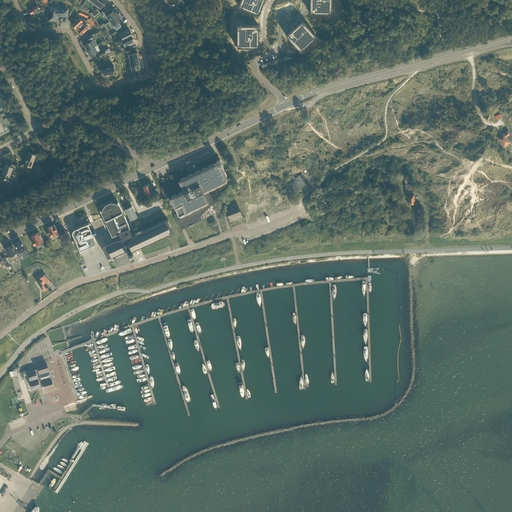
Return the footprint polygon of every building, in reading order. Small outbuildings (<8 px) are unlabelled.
[(241,0),(238,7),(259,15),(264,0),(241,0)] [(331,0),(310,0),(310,13),(332,14),(331,0)] [(37,5),(29,11),(32,15),(40,9),(37,5)] [(49,7),(48,20),(58,21),(58,16),(67,16),(67,9),(58,9),(58,7),(49,7)] [(108,9),(104,13),(110,21),(118,15),(114,10),(111,12),(108,9)] [(118,15),(110,21),(115,29),(120,26),(118,23),(122,20),(118,15)] [(75,22),(72,25),(77,30),(86,21),(84,19),(82,21),(79,18),(77,20),(76,19),(74,21),(75,22)] [(86,21),(77,30),(81,34),(88,28),(85,24),(88,22),(86,21)] [(317,37),(302,21),(286,36),(301,52),(317,37)] [(237,26),(237,47),(259,47),(259,26),(237,26)] [(120,34),(123,40),(131,36),(132,36),(129,29),(120,34)] [(125,47),(122,48),(124,52),(129,49),(128,46),(134,42),(131,36),(123,40),(122,41),(125,47)] [(92,41),(84,45),(87,51),(95,47),(92,41)] [(95,47),(87,51),(90,57),(98,52),(95,47)] [(129,59),(131,70),(140,68),(137,53),(133,53),(133,52),(128,53),(128,54),(126,55),(127,59),(129,59)] [(288,55),(262,64),(264,68),(290,60),(288,55)] [(102,68),(104,76),(114,74),(113,66),(109,67),(107,64),(108,64),(106,60),(100,63),(102,68)] [(499,138),(505,146),(511,140),(511,133),(509,130),(499,138)] [(37,162),(38,160),(34,159),(36,155),(29,152),(26,158),(37,162)] [(40,163),(37,162),(26,158),(24,164),(31,167),(32,163),(39,166),(40,163)] [(180,171),(165,185),(164,185),(170,198),(167,199),(171,209),(180,227),(210,213),(207,206),(211,202),(212,202),(206,189),(224,180),(225,180),(226,179),(226,178),(226,177),(221,167),(223,166),(220,160),(219,159),(186,175),(185,172),(181,174),(180,171)] [(6,165),(3,171),(14,175),(15,173),(14,172),(15,169),(14,168),(16,164),(11,162),(9,166),(6,165)] [(3,171),(1,177),(8,180),(9,176),(13,178),(14,175),(3,171)] [(291,177),(300,189),(306,184),(302,180),(305,178),(302,174),(299,176),(299,175),(295,178),(293,175),(291,177)] [(294,193),(300,189),(291,177),(288,178),(291,182),(287,184),(294,193)] [(153,191),(149,184),(143,187),(145,191),(144,191),(146,195),(153,191)] [(116,199),(99,207),(112,236),(114,235),(116,240),(121,238),(121,239),(106,245),(106,246),(102,247),(102,248),(103,247),(108,257),(107,258),(111,256),(111,257),(112,257),(111,256),(126,249),(130,258),(135,256),(132,249),(134,248),(134,249),(137,247),(138,248),(139,249),(138,248),(138,247),(137,247),(169,232),(170,232),(173,230),(172,230),(167,220),(168,220),(165,221),(164,221),(132,236),(129,228),(130,227),(116,199)] [(242,216),(237,204),(237,203),(229,206),(231,210),(226,212),(230,221),(242,216)] [(125,209),(130,220),(137,217),(132,206),(125,209)] [(72,233),(80,251),(96,243),(96,242),(93,235),(96,233),(95,230),(91,232),(88,223),(73,230),(72,231),(72,232),(72,233)] [(54,225),(47,228),(50,232),(48,233),(48,235),(48,236),(50,237),(51,236),(55,234),(55,235),(57,236),(63,233),(59,225),(55,227),(54,225)] [(38,232),(31,236),(33,240),(32,241),(34,246),(40,243),(43,249),(48,246),(46,243),(44,244),(43,242),(43,241),(40,235),(39,235),(38,232)] [(28,256),(20,240),(16,242),(16,243),(14,244),(20,255),(22,254),(24,258),(28,256)] [(11,245),(5,248),(11,260),(15,258),(17,261),(20,260),(15,250),(14,250),(11,245)] [(0,256),(0,262),(2,266),(5,264),(6,266),(9,264),(5,257),(2,258),(1,257),(0,257),(0,256)] [(45,275),(43,272),(40,274),(42,277),(39,278),(41,281),(38,284),(43,291),(44,290),(45,291),(47,289),(46,288),(49,286),(48,284),(50,282),(47,278),(48,277),(46,275),(45,275)] [(38,370),(35,370),(27,373),(32,391),(45,387),(46,390),(53,387),(50,377),(49,372),(46,364),(37,367),(38,370)]
